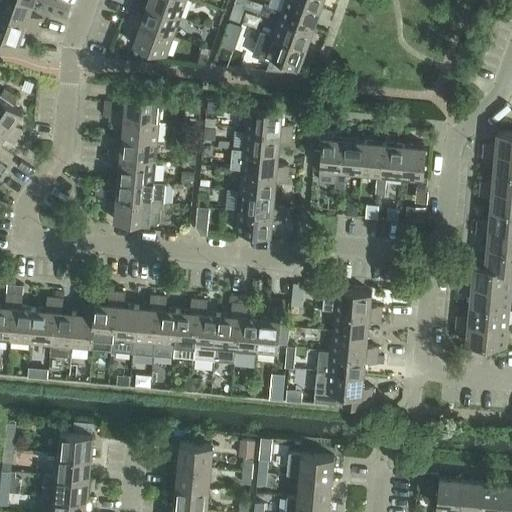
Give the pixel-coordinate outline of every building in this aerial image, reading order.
[(0,0),(0,12),(37,25),(40,18),(29,14),(33,3),(25,0),(0,0)] [(148,0),(147,4),(182,17),(187,0),(148,0)] [(235,0),(236,0),(235,1),(247,5),(246,7),(260,12),(268,16),(270,11),(272,7),(269,6),(263,4),(252,0),(235,0)] [(279,15),(313,27),(320,8),(298,0),(283,0),(280,10),(279,15)] [(298,0),(320,8),(323,0),(298,0)] [(130,20),(175,36),(182,17),(147,4),(143,16),(132,12),(130,20)] [(277,19),(272,34),(306,46),(313,27),(279,15),(280,10),(272,7),(270,11),(268,16),(277,19)] [(0,35),(19,42),(23,30),(34,34),(37,25),(14,17),(0,12),(0,35)] [(167,57),(175,36),(130,20),(127,28),(137,31),(133,44),(167,57)] [(306,46),(272,34),(261,31),(256,46),(259,47),(256,55),(268,60),(269,56),(299,67),(306,46)] [(215,56),(214,65),(238,68),(239,68),(240,55),(217,52),(216,52),(215,56)] [(0,122),(19,135),(24,129),(14,122),(22,111),(0,95),(0,122)] [(113,107),(113,116),(161,120),(163,99),(126,95),(125,109),(113,107)] [(192,98),(190,112),(200,113),(201,99),(192,98)] [(246,107),(244,128),(245,129),(292,133),(292,124),(281,123),(282,110),(246,107)] [(123,125),(122,137),(159,141),(161,120),(113,116),(112,124),(123,125)] [(0,142),(4,136),(14,143),(19,135),(0,122),(0,142)] [(205,125),(204,138),(216,139),(217,127),(205,125)] [(188,128),(187,141),(197,142),(199,129),(188,128)] [(242,147),(242,149),(244,149),(279,152),(280,140),(291,141),(292,133),(245,129),(244,128),(244,131),(233,131),(232,146),(242,147)] [(485,144),(484,152),(511,153),(511,131),(497,131),(496,145),(485,144)] [(323,135),(319,172),(319,181),(335,182),(335,181),(336,173),(342,174),(345,137),(323,135)] [(110,148),(109,157),(157,161),(159,141),(122,137),(121,150),(110,148)] [(335,181),(346,183),(347,174),(362,176),(365,139),(345,137),(342,174),(336,173),(335,181)] [(365,139),(362,176),(377,177),(382,178),(385,141),(365,139)] [(382,178),(377,177),(376,185),(386,186),(387,178),(402,180),(406,143),(385,141),(382,178)] [(406,143),(402,180),(418,181),(417,189),(427,190),(428,177),(424,177),(427,145),(406,143)] [(231,168),(240,168),(240,169),(242,169),(288,173),(289,165),(277,164),(279,152),(244,149),(242,149),(233,148),(231,168)] [(187,152),(186,164),(196,165),(197,153),(187,152)] [(495,160),(494,171),(511,172),(511,153),(484,152),(484,159),(495,160)] [(120,166),(118,178),(155,181),(157,161),(109,157),(108,165),(120,166)] [(0,162),(0,172),(3,174),(8,166),(1,161),(0,162)] [(240,169),(238,189),(275,193),(276,181),(287,182),(288,173),(242,169),(240,169)] [(482,182),(481,189),(511,191),(511,172),(494,171),(493,183),(482,182)] [(182,172),(181,184),(194,185),(195,173),(182,172)] [(105,197),(164,202),(166,182),(155,181),(118,178),(117,191),(106,190),(105,197)] [(335,182),(335,191),(345,192),(346,183),(335,181),(335,182)] [(385,195),(386,186),(376,185),(375,195),(385,195)] [(238,189),(237,210),(284,214),(285,206),(274,205),(275,193),(238,189)] [(491,197),(490,210),(511,210),(511,191),(481,189),(480,196),(491,197)] [(164,207),(164,202),(105,197),(104,206),(116,207),(115,220),(156,224),(160,221),(161,207),(164,207)] [(348,203),(347,214),(358,215),(358,204),(348,203)] [(407,205),(405,219),(425,221),(425,219),(426,207),(407,205)] [(284,222),(284,214),(237,210),(235,231),(271,234),(272,221),(284,222)] [(478,220),(477,227),(511,229),(511,210),(490,210),(489,221),(478,220)] [(208,226),(196,225),(201,233),(208,234),(208,226)] [(488,237),(487,248),(511,249),(511,229),(477,227),(477,236),(488,237)] [(474,259),(474,266),(511,270),(511,249),(487,248),(486,260),(474,259)] [(461,277),(461,285),(511,288),(511,270),(474,266),(473,278),(461,277)] [(7,283),(7,292),(15,293),(16,283),(7,283)] [(16,283),(15,293),(23,294),(24,284),(16,283)] [(322,309),(333,310),(381,314),(382,306),(371,305),(372,291),(336,288),(337,285),(324,284),(322,309)] [(471,293),(470,304),(510,307),(511,290),(511,288),(461,285),(460,292),(471,293)] [(291,300),(290,305),(303,306),(305,288),(292,287),(291,300)] [(94,337),(93,349),(111,350),(112,339),(117,291),(109,290),(108,302),(97,301),(94,337)] [(118,291),(112,339),(111,350),(133,352),(138,305),(125,303),(126,292),(118,291)] [(0,340),(11,341),(15,293),(7,292),(5,304),(0,303),(0,340)] [(11,341),(31,343),(34,307),(22,306),(23,294),(15,293),(11,341)] [(138,305),(133,352),(154,354),(159,295),(151,294),(150,306),(138,305)] [(159,295),(154,354),(174,356),(178,308),(166,307),(167,296),(159,295)] [(34,307),(31,343),(51,345),(56,297),(47,296),(46,308),(34,307)] [(56,297),(51,345),(50,354),(71,356),(72,347),(75,311),(62,309),(63,298),(56,297)] [(178,308),(174,356),(195,358),(200,299),(191,298),(190,309),(178,308)] [(200,299),(195,358),(215,360),(216,349),(219,312),(207,311),(208,299),(200,299)] [(72,339),(72,347),(92,349),(93,349),(94,337),(97,301),(96,301),(88,300),(87,312),(75,311),(72,339)] [(219,312),(216,349),(236,350),(241,302),(232,302),(231,313),(219,312)] [(241,302),(236,350),(235,363),(255,365),(256,352),(257,352),(260,316),(248,315),(249,303),(241,302)] [(458,315),(457,323),(509,327),(510,307),(470,304),(469,316),(458,315)] [(260,316),(257,352),(278,354),(282,306),(273,305),(271,317),(260,316)] [(290,316),(289,326),(298,327),(299,317),(300,307),(291,306),(290,316)] [(333,310),(331,330),(333,330),(368,333),(369,321),(380,322),(381,314),(333,310)] [(507,347),(509,327),(457,323),(457,331),(468,332),(467,344),(507,347)] [(331,330),(329,350),(378,355),(378,354),(378,346),(367,345),(368,333),(333,330),(331,330)] [(320,349),(318,370),(364,374),(365,362),(377,363),(377,362),(378,355),(329,350),(320,349)] [(378,355),(377,362),(387,363),(388,355),(378,354),(378,355)] [(315,400),(334,402),(334,405),(373,408),(375,387),(363,386),(364,374),(318,370),(315,400)] [(186,377),(185,391),(192,391),(198,392),(199,378),(186,377)] [(59,430),(57,453),(58,453),(92,456),(94,434),(59,430)] [(6,435),(5,448),(14,449),(15,436),(6,435)] [(241,438),(240,455),(254,456),(256,439),(241,438)] [(180,441),(178,464),(212,467),(214,445),(180,441)] [(12,462),(14,449),(5,448),(3,461),(12,462)] [(288,475),(299,475),(332,478),(334,456),(301,453),(290,451),(288,475)] [(57,453),(55,475),(90,478),(92,456),(58,453),(57,453)] [(244,458),(242,470),(244,470),(252,471),(254,458),(244,458)] [(260,459),(259,471),(268,473),(269,460),(260,459)] [(178,464),(176,485),(210,489),(212,467),(178,464)] [(251,484),(252,471),(244,470),(242,470),(241,483),(251,484)] [(266,485),(268,473),(259,471),(258,484),(266,485)] [(43,474),(41,495),(53,496),(88,499),(89,478),(43,474)] [(299,475),(297,497),(298,497),(330,500),(332,478),(299,475)] [(436,510),(459,511),(462,479),(439,476),(436,510)] [(419,477),(417,492),(434,494),(435,478),(419,477)] [(1,479),(0,488),(0,491),(9,492),(11,480),(1,479)] [(462,479),(459,511),(461,511),(481,511),(484,481),(462,479)] [(484,481),(481,511),(502,511),(505,483),(484,481)] [(511,511),(511,483),(505,483),(502,511),(511,511)] [(176,485),(174,507),(208,510),(210,489),(176,485)] [(0,504),(8,505),(9,492),(0,491),(0,504)] [(240,500),(238,511),(248,511),(250,492),(239,491),(238,500),(240,500)] [(41,495),(39,511),(86,511),(88,499),(53,496),(41,495)] [(297,497),(295,511),(329,511),(330,500),(298,497),(297,497)] [(255,502),(253,511),(264,511),(265,503),(255,502)]
